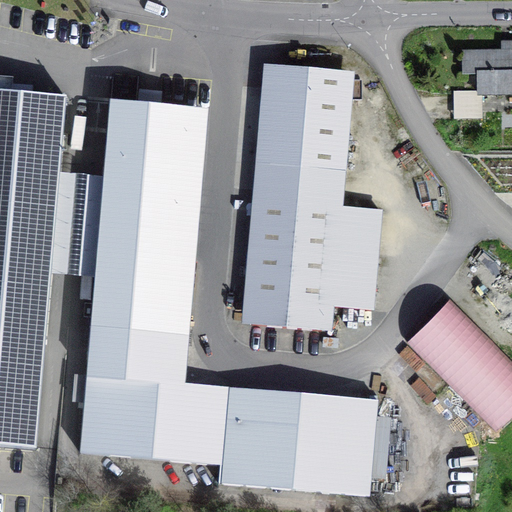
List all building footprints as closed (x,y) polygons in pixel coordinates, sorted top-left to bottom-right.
[(511,43),(501,44),(502,53),(463,53),(463,74),(477,74),(478,94),(511,93),(511,43)] [(274,66),(265,165),(335,172),(344,72),(274,66)] [(66,98),(0,92),(0,446),(36,450),(66,98)] [(369,497),(377,401),(172,383),(182,259),(175,259),(188,108),(111,102),(80,454),(220,466),(218,484),(369,497)] [(252,326),(322,332),(332,207),(262,201),(252,326)]
